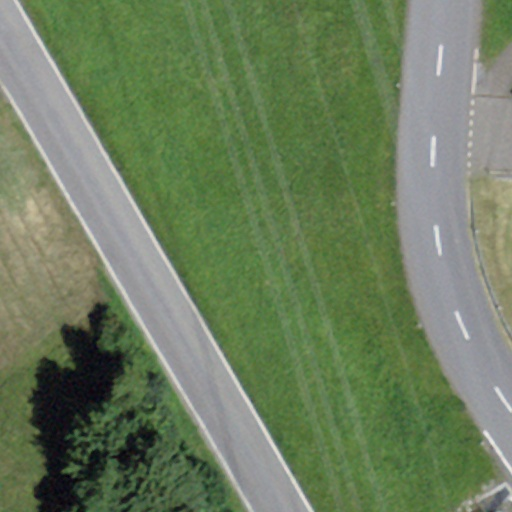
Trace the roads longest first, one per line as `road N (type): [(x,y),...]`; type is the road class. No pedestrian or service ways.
road 1 (secondary): [(0,36),(278,511)]
road 2 (secondary): [(511,410),(468,342),(437,245),(433,149),(446,0)]
road 3 (track): [(433,149),(490,147),(511,63)]
